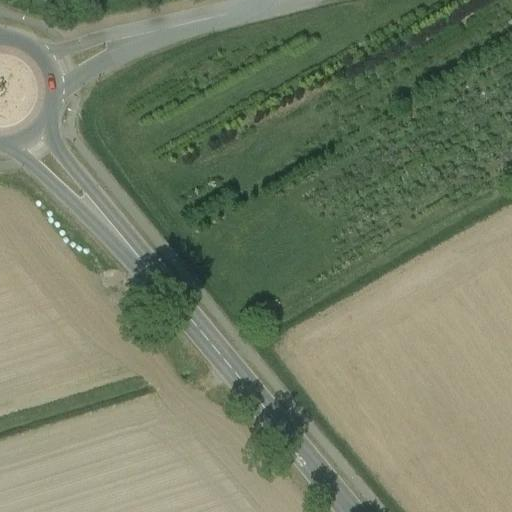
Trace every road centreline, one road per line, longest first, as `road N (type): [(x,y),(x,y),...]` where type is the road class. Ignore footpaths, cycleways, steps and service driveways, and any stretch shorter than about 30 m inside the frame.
road 1 (tertiary): [(31,137),(348,511)]
road 2 (unclassified): [(273,0),(48,70)]
